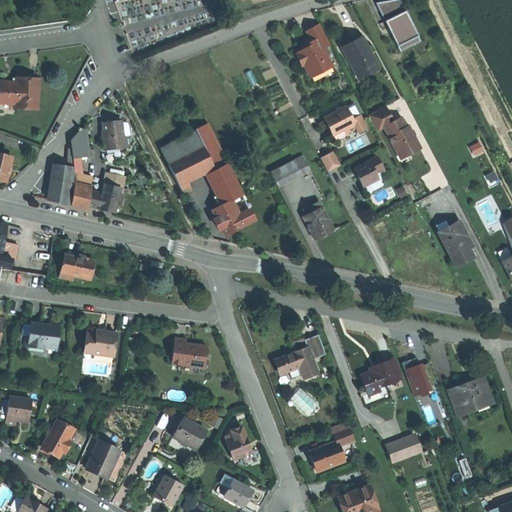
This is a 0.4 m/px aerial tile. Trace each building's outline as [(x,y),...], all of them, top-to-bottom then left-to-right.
[(384,0),(376,2),(400,50),(421,40),(401,0),(384,0)] [(331,43),(320,22),(312,26),(307,29),(310,35),(304,38),(306,42),(301,45),(303,47),(300,49),(297,50),(299,53),(296,54),(302,64),(304,63),(311,76),(323,70),(322,67),(331,62),(323,47),(331,43)] [(341,46),(356,74),(375,64),(361,35),(350,41),(341,46)] [(375,64),(356,74),(357,77),(377,67),(375,64)] [(40,79),(19,78),(19,83),(14,82),(0,81),(0,103),(15,104),(15,108),(38,109),(40,79)] [(357,127),(355,128),(358,134),(366,130),(353,103),(347,106),(357,127)] [(370,114),(368,115),(377,131),(384,127),(399,154),(409,149),(411,154),(421,148),(414,135),(409,125),(407,126),(401,116),(394,120),(386,105),(370,114)] [(347,132),(355,128),(357,127),(347,106),(324,117),(333,134),(345,128),(347,132)] [(104,149),(131,146),(129,134),(124,135),(122,121),(122,119),(112,121),(103,122),(105,139),(103,139),(104,149)] [(128,122),(122,121),(124,135),(129,134),(130,134),(129,124),(128,122)] [(196,132),(204,147),(211,162),(223,156),(208,126),(196,132)] [(86,128),(82,128),(72,139),(73,157),(89,155),(85,129),(86,129),(86,128)] [(160,149),(168,165),(204,147),(196,132),(196,131),(160,149)] [(471,146),(475,154),(484,150),(479,142),(471,146)] [(177,183),(186,179),(204,170),(212,166),(213,165),(211,162),(204,147),(168,165),(177,183)] [(409,149),(399,154),(402,159),(411,154),(409,149)] [(321,157),(328,171),(341,165),(333,150),(321,157)] [(0,179),(7,181),(13,157),(0,153),(0,179)] [(302,172),(311,167),(304,155),(295,160),(302,172)] [(211,162),(213,165),(224,160),(225,159),(223,156),(211,162)] [(383,168),(377,156),(355,168),(358,175),(357,175),(360,180),(363,186),(379,178),(375,172),(383,168)] [(224,160),(213,165),(216,171),(227,166),(224,160)] [(278,169),(284,181),(302,172),(295,160),(278,169)] [(49,199),(68,204),(74,170),(74,167),(54,165),(49,199)] [(212,166),(204,170),(207,174),(214,170),(212,166)] [(222,184),(234,178),(227,166),(216,171),(222,184)] [(110,174),(124,178),(126,171),(111,167),(110,174)] [(271,173),(277,185),(284,181),(278,169),(271,173)] [(222,204),(229,200),(214,170),(207,174),(222,204)] [(106,184),(121,188),(124,178),(110,174),(108,174),(106,184)] [(222,184),(230,199),(241,194),(234,178),(222,184)] [(177,183),(183,194),(191,190),(186,179),(177,183)] [(103,195),(99,208),(115,211),(118,200),(121,188),(106,184),(103,195)] [(72,205),(88,209),(89,205),(92,191),(92,189),(75,185),(72,205)] [(92,191),(89,205),(99,208),(103,195),(92,191)] [(233,229),(242,225),(229,200),(222,204),(212,209),(216,217),(221,227),(225,234),(233,229)] [(308,206),(311,211),(322,206),(319,200),(308,206)] [(235,208),(243,224),(254,219),(248,208),(243,211),(238,206),(235,208)] [(322,206),(311,211),(302,216),(314,239),(323,234),(333,229),(322,206)] [(435,226),(439,232),(449,227),(445,220),(435,226)] [(466,246),(471,244),(465,233),(459,221),(449,227),(439,232),(456,264),(471,256),(466,246)] [(4,242),(7,225),(0,222),(0,261),(1,257),(12,259),(15,259),(18,245),(4,242)] [(511,253),(502,259),(511,278),(511,253)] [(78,256),(65,254),(61,272),(76,276),(88,278),(92,259),(78,256)] [(0,265),(11,267),(12,259),(1,257),(0,261),(0,265)] [(57,350),(60,326),(49,324),(49,326),(46,326),(42,327),(38,327),(30,326),(28,337),(25,336),(24,348),(45,350),(45,348),(57,350)] [(22,336),(25,336),(28,337),(30,326),(23,325),(22,336)] [(298,349),(294,351),(273,359),(278,370),(286,366),(287,370),(298,365),(301,372),(302,376),(317,371),(311,357),(325,352),(317,332),(303,337),(307,346),(298,349)] [(87,334),(85,351),(94,353),(94,355),(114,358),(117,335),(105,333),(105,336),(96,335),(87,334)] [(289,339),(294,351),(298,349),(295,341),(303,337),(302,334),(295,337),(289,339)] [(295,341),(298,349),(307,346),(303,337),(295,341)] [(187,341),(176,340),(173,365),(205,369),(208,348),(195,346),(187,345),(187,341)] [(420,393),(432,389),(430,384),(437,382),(429,362),(418,366),(415,357),(401,362),(414,395),(420,393)] [(371,367),(372,370),(379,386),(401,378),(394,358),(380,363),(371,367)] [(298,365),(287,370),(290,376),(301,372),(298,365)] [(380,389),(379,386),(372,370),(361,374),(368,393),(380,389)] [(491,402),(481,378),(464,385),(450,391),(460,414),(491,402)] [(307,411),(314,401),(306,395),(299,406),(307,411)] [(30,409),(31,401),(8,398),(6,418),(5,425),(15,426),(16,419),(19,420),(24,420),(23,423),(29,423),(30,409)] [(430,423),(436,421),(432,403),(425,405),(430,423)] [(181,442),(187,446),(196,451),(207,432),(184,418),(173,437),(181,442)] [(75,430),(57,420),(42,447),(51,452),(60,457),(62,453),(65,454),(71,442),(69,441),(75,430)] [(331,428),(333,433),(349,426),(347,422),(331,428)] [(333,433),(336,440),(338,445),(354,439),(349,426),(333,433)] [(415,434),(405,438),(412,454),(422,449),(415,434)] [(245,435),(235,439),(226,442),(234,461),(253,454),(249,445),(245,435)] [(412,454),(405,438),(387,446),(394,461),(412,454)] [(344,459),(338,445),(336,440),(309,452),(313,462),(316,470),(344,459)] [(107,480),(120,452),(98,441),(85,470),(96,475),(107,480)] [(256,462),(253,454),(234,461),(235,464),(243,461),(245,466),(256,462)] [(183,486),(166,477),(154,497),(162,502),(172,507),(183,486)] [(241,511),(244,509),(225,498),(235,481),(227,477),(215,497),(241,511)] [(225,498),(244,509),(248,500),(253,492),(235,481),(225,498)] [(379,508),(369,485),(338,497),(343,510),(343,511),(379,511),(378,508),(379,508)] [(36,501),(27,496),(17,511),(45,511),(47,510),(39,506),(39,507),(37,505),(34,504),(36,501)] [(192,511),(198,502),(189,498),(183,509),(189,511),(192,511)] [(511,511),(511,499),(500,505),(502,511),(511,511)]
